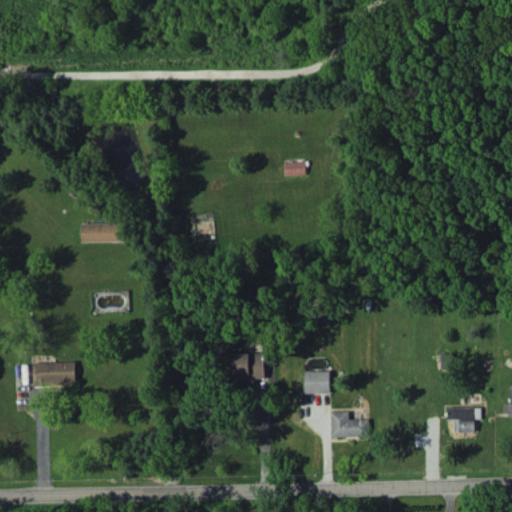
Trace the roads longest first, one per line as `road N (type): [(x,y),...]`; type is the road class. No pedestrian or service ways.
road 1 (tertiary): [(0,495),(511,483)]
road 2 (residential): [(0,73),(329,63),(367,40),(402,0)]
